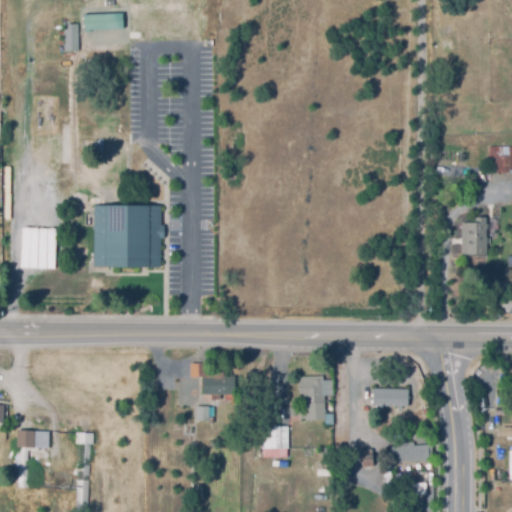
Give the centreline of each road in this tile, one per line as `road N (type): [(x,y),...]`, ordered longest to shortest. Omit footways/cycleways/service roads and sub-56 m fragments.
road 1 (tertiary): [(511,337),(0,334)]
road 2 (tertiary): [(459,511),(442,336)]
